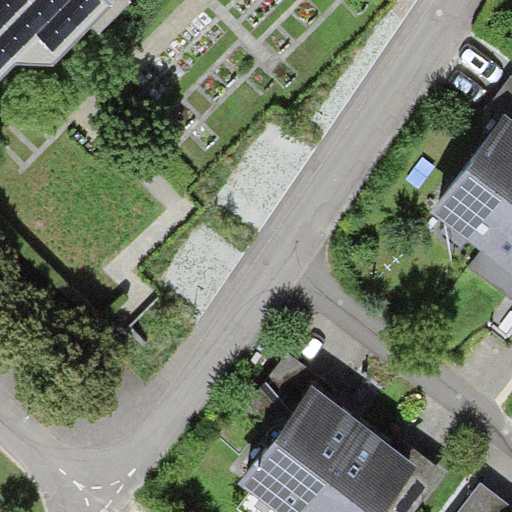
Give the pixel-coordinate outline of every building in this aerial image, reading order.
[(0,0),(0,94),(96,0),(0,0)] [(425,221),(477,263),(511,219),(511,132),(503,125),(425,221)] [(511,219),(477,263),(511,290),(511,219)] [(231,486),(263,511),(295,511),(361,432),(309,390),(231,486)] [(361,432),(295,511),(378,511),(389,499),(405,511),(425,511),(453,478),(420,452),(406,469),(361,432)] [(501,511),(475,493),(460,511),(501,511)]
